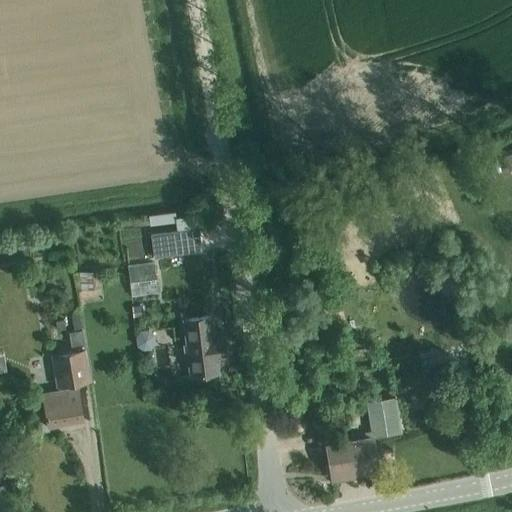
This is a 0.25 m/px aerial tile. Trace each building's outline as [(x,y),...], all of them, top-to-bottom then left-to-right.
[(176,217),(175,211),(148,215),(149,225),(175,221),(177,230),(150,233),(153,256),(201,250),(198,227),(196,215),(176,217)] [(80,288),(93,287),(90,270),(78,271),(80,288)] [(141,270),(141,285),(168,285),(168,270),(141,270)] [(212,333),(210,315),(183,318),(190,374),(217,371),(216,362),(225,361),(222,332),(212,333)] [(76,387),(76,383),(90,381),(85,347),(50,353),(55,386),(58,386),(58,390),(41,392),(46,425),(83,420),(78,387),(76,387)] [(395,396),(365,401),(370,430),(347,433),(348,440),(370,437),(401,432),(395,396)] [(376,470),(373,451),(370,437),(348,440),(327,444),(331,468),(350,465),(352,474),(376,470)]
